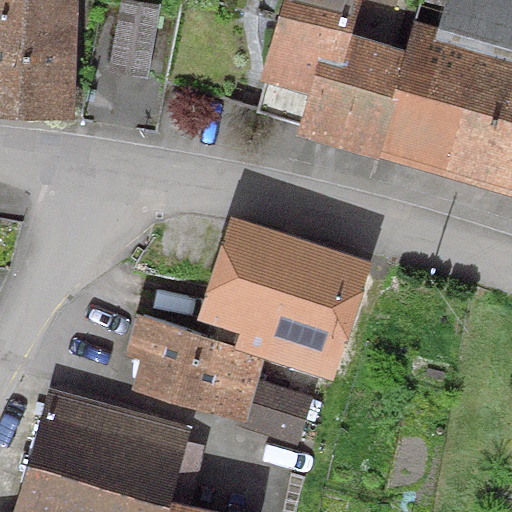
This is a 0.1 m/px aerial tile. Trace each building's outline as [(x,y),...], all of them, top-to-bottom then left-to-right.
[(0,0),(0,117),(62,120),(66,0),(0,0)] [(311,91),(300,127),(376,149),(402,61),(337,43),(349,0),(289,0),(267,78),(311,91)] [(376,149),(511,188),(511,0),(444,0),(434,40),(410,33),(402,61),(376,149)] [(107,70),(142,76),(154,11),(119,5),(107,70)] [(357,268),(233,228),(204,339),(247,355),(255,329),(328,354),(357,268)] [(249,384),(257,359),(247,355),(204,339),(140,319),(130,356),(135,358),(132,368),(142,371),(136,391),(237,421),(293,440),(306,403),(249,384)] [(140,511),(142,506),(163,511),(180,445),(42,406),(13,511),(140,511)]
